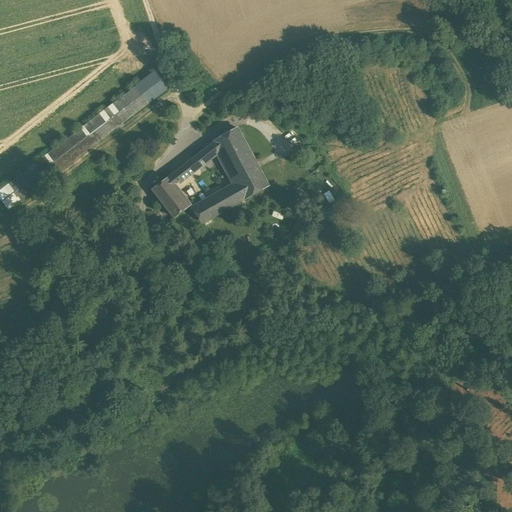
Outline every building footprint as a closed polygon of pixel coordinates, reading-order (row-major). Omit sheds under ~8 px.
[(156,73),(0,192),(0,199),(9,211),(169,90),(156,73)] [(238,129),(214,142),(219,150),(238,184),(246,199),(271,188),(238,129)] [(214,142),(193,158),(199,166),(219,150),(214,142)] [(193,158),(167,178),(173,186),(179,182),(179,183),(200,167),(199,166),(193,158)] [(173,186),(167,178),(152,190),(174,218),(188,206),(173,186)] [(238,184),(192,209),(202,223),(246,199),(238,184)]
